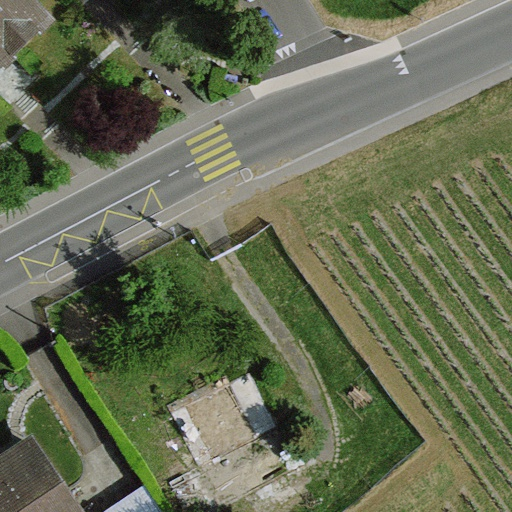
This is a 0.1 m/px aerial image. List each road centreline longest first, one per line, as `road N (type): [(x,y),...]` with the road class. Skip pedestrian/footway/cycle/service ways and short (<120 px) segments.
road 1 (tertiary): [(343,104),(167,176),(0,265)]
road 2 (tertiary): [(511,30),(343,104)]
road 3 (residential): [(343,104),(275,0)]
